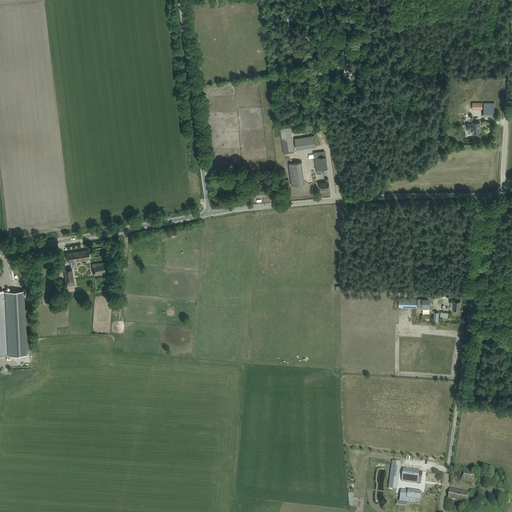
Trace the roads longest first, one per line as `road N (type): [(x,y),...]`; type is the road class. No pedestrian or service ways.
road 1 (unclassified): [(443,511),(485,199)]
road 2 (unclassified): [(206,216),(485,199)]
road 3 (unclassified): [(178,0),(206,216)]
road 4 (unclassified): [(0,252),(206,216)]
